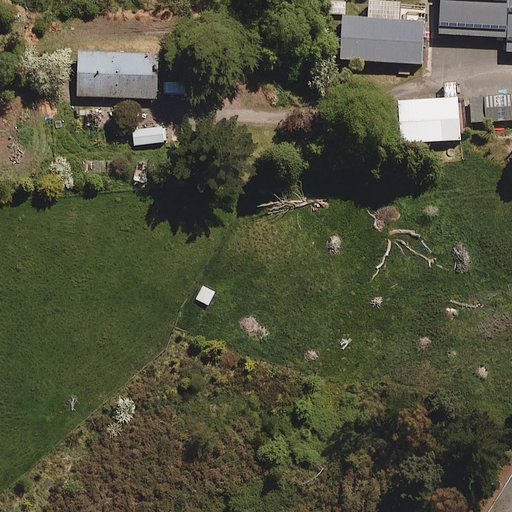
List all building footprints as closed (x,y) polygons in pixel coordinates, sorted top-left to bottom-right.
[(511,0),(440,0),(439,34),(507,37),(506,51),(511,51),(511,0)] [(422,21),(343,16),(340,60),(422,63),(422,21)] [(161,57),(81,54),(80,99),(160,101),(161,57)] [(511,121),(511,96),(472,100),(473,125),(511,121)] [(458,97),(398,100),(401,143),(461,140),(458,97)] [(166,144),(165,129),(134,131),(136,146),(166,144)]
